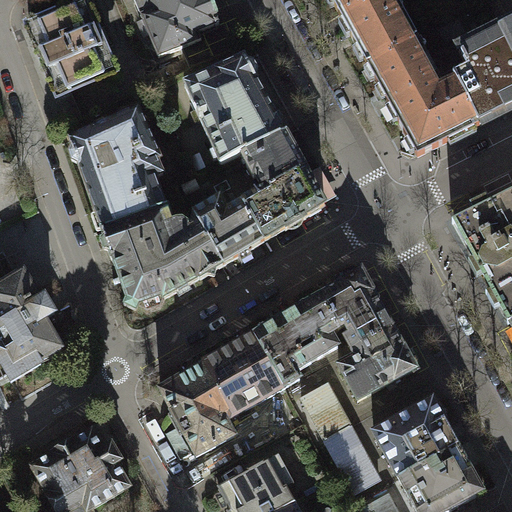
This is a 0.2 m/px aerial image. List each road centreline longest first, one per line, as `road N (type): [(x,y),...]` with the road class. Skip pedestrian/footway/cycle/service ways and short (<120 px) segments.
road 1 (residential): [(115,372),(0,37)]
road 2 (secondary): [(115,372),(389,213)]
road 3 (residential): [(511,431),(389,213)]
road 4 (residential): [(389,213),(268,0)]
road 5 (residential): [(181,511),(125,408),(115,372)]
road 6 (secondary): [(389,213),(511,150)]
road 7 (secondary): [(0,440),(115,372)]
